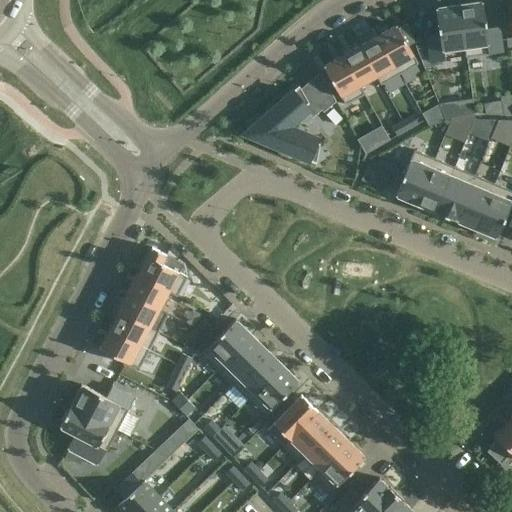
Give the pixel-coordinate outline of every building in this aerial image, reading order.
[(481,2),(459,5),(465,48),(464,48),(465,57),(502,52),(499,27),(486,28),(483,1),(481,1),(481,2)] [(465,48),(459,5),(437,8),(435,8),(439,35),(427,37),(430,62),(445,60),(443,51),(464,48),(465,48)] [(395,26),(378,36),(400,74),(418,64),(408,46),(415,42),(407,23),(398,28),(396,25),(395,25),(395,26)] [(400,74),(378,36),(360,46),(377,76),(376,76),(381,85),(400,74)] [(377,76),(360,46),(342,56),(359,86),(360,85),(376,76),(377,76)] [(359,86),(342,56),(325,65),(323,66),(345,105),(365,94),(360,85),(359,86)] [(256,135),(257,139),(267,144),(266,146),(279,151),(280,149),(296,156),(296,157),(297,157),(297,156),(300,158),(301,159),(301,158),(304,159),(316,164),(320,144),(316,142),(318,138),(298,130),(299,129),(298,128),(297,129),(292,127),(290,126),(296,121),(296,122),(297,121),(299,119),(299,118),(309,110),(306,106),(309,104),(299,86),(289,94),(289,93),(288,94),(288,95),(273,108),(272,109),(270,111),(269,111),(268,111),(269,112),(262,118),(261,118),(260,119),(261,119),(255,125),(256,134),(255,134),(255,135),(256,135)] [(330,91),(316,103),(324,112),(336,101),(330,91)] [(424,120),(472,112),(470,98),(422,106),(424,120)] [(413,115),(402,121),(407,130),(418,124),(413,115)] [(465,122),(456,118),(451,129),(460,133),(465,122)] [(486,120),(474,119),(474,129),(486,130),(486,120)] [(407,130),(402,121),(392,127),(397,136),(407,130)] [(376,148),(371,139),(360,145),(365,153),(376,148)] [(416,204),(435,159),(414,150),(395,196),(396,196),(397,196),(416,204)] [(455,167),(435,159),(416,204),(436,212),(455,167)] [(366,164),(361,178),(381,186),(386,172),(366,164)] [(475,175),(455,167),(436,212),(448,217),(447,218),(454,221),(454,220),(456,221),(475,175)] [(495,184),(475,175),(456,221),(476,229),(495,184)] [(511,200),(511,190),(495,184),(476,229),(495,237),(496,238),(511,200)] [(152,247),(138,274),(169,291),(168,292),(177,296),(187,276),(179,272),(183,263),(166,255),(152,247)] [(138,274),(128,293),(159,309),(160,308),(168,292),(169,291),(138,274)] [(128,293),(119,311),(150,327),(150,326),(159,331),(168,313),(160,308),(159,309),(128,293)] [(217,320),(224,313),(216,305),(208,312),(217,320)] [(119,311),(109,329),(149,349),(159,331),(150,326),(150,327),(119,311)] [(217,370),(252,334),(236,319),(201,354),(217,370)] [(204,320),(195,328),(204,337),(212,328),(204,320)] [(204,337),(195,328),(187,337),(196,345),(204,337)] [(109,329),(99,348),(139,368),(149,349),(109,329)] [(267,349),(252,334),(217,370),(232,385),(267,349)] [(283,365),(267,349),(232,385),(248,400),(283,365)] [(182,353),(177,364),(188,370),(193,359),(182,353)] [(188,370),(177,364),(172,375),(183,381),(188,370)] [(299,380),(283,365),(248,400),(264,416),(299,380)] [(81,384),(70,405),(117,430),(134,398),(112,386),(106,397),(81,384)] [(179,408),(187,400),(180,392),(172,401),(179,408)] [(283,446),(317,411),(301,395),(267,430),(283,446)] [(194,407),(187,400),(179,408),(186,416),(194,407)] [(117,430),(70,405),(68,409),(61,421),(62,422),(59,427),(74,435),(67,449),(98,465),(105,450),(106,451),(117,430)] [(333,426),(317,411),(283,446),(299,462),(306,455),(305,454),(333,426)] [(211,420),(204,427),(212,436),(220,429),(211,420)] [(511,423),(509,421),(494,437),(497,439),(487,451),(501,464),(511,452),(511,423)] [(220,429),(212,436),(221,444),(232,456),(244,445),(224,424),(220,429)] [(348,441),(333,426),(305,454),(306,455),(320,468),(320,469),(348,441)] [(204,453),(213,445),(204,436),(196,444),(204,453)] [(320,469),(320,468),(313,475),(330,492),(364,457),(348,441),(320,469)] [(221,453),(213,445),(204,453),(212,462),(221,453)] [(252,477),(259,470),(251,462),(244,469),(252,477)] [(232,483),(241,474),(233,466),(224,474),(232,483)] [(268,479),(259,470),(252,477),(260,486),(268,479)] [(124,499),(142,483),(132,473),(115,489),(124,499)] [(249,483),(241,474),(232,483),(241,491),(249,483)] [(338,511),(378,511),(396,494),(379,478),(360,497),(351,488),(333,507),(338,511)] [(122,511),(141,511),(158,496),(144,481),(142,483),(124,499),(117,506),(122,511)] [(282,509),(289,502),(281,493),(273,500),(282,509)] [(411,511),(413,511),(396,494),(378,511),(411,511)] [(171,511),(172,511),(158,496),(141,511),(171,511)] [(295,511),(297,510),(289,502),(282,509),(284,511),(295,511)]
